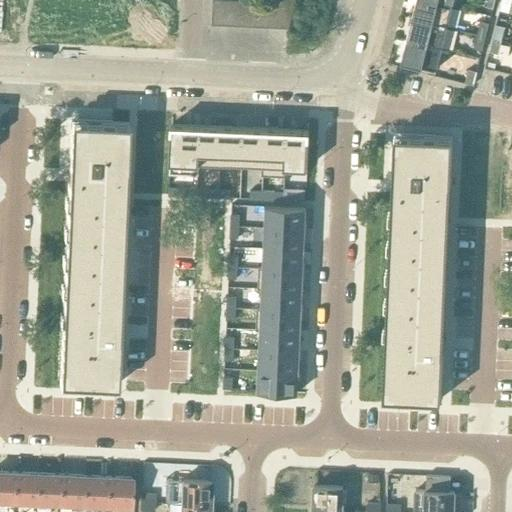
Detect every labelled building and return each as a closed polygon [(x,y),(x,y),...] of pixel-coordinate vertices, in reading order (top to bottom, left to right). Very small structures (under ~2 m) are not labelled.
[(0,0),(0,14),(13,15),(13,0),(0,0)] [(13,0),(13,15),(33,16),(33,0),(13,0)] [(33,0),(33,16),(53,17),(53,0),(33,0)] [(267,0),(267,1),(242,0),(213,0),(212,24),(289,28),(295,0),(267,0)] [(447,26),(452,5),(429,0),(416,0),(412,18),(447,26)] [(511,0),(502,0),(500,10),(508,12),(511,0)] [(412,18),(407,39),(442,47),(447,26),(412,18)] [(477,34),(486,36),(489,22),(480,20),(477,34)] [(493,38),(502,40),(505,26),(496,24),(493,38)] [(486,36),(477,34),(474,48),(482,50),(486,36)] [(502,40),(493,38),(489,51),(498,54),(502,40)] [(442,47),(407,39),(401,61),(436,69),(442,47)] [(465,83),(474,85),(477,71),(468,69),(465,83)] [(60,378),(60,382),(117,385),(117,382),(119,340),(119,338),(112,338),(112,326),(112,324),(114,297),(114,296),(115,268),(115,267),(116,239),(116,238),(117,210),(117,209),(119,182),(119,170),(127,170),(129,123),(71,120),(68,179),(68,197),(74,197),(74,207),(67,207),(67,208),(66,225),(73,226),(73,236),(66,236),(66,237),(65,254),(72,254),(71,262),(71,265),(65,265),(65,266),(64,285),(71,285),(70,294),(63,293),(63,295),(63,310),(63,312),(69,312),(69,322),(62,322),(62,324),(60,378)] [(171,129),(169,173),(182,174),(199,175),(199,168),(200,168),(202,126),(184,126),(171,125),(171,129)] [(202,126),(200,168),(220,169),(222,127),(202,126)] [(222,127),(220,169),(221,169),(221,164),(242,165),(244,128),(222,127)] [(244,128),(242,165),(262,166),(262,176),(263,176),(265,129),(244,128)] [(265,129),(263,176),(283,176),(285,177),(285,172),(287,130),(265,129)] [(287,130),(285,172),(307,173),(309,138),(309,131),(287,130)] [(384,394),(384,397),(391,397),(441,399),(441,398),(443,352),(436,352),(436,340),(438,311),(439,282),(440,253),(441,224),(443,195),(443,184),(451,184),(453,141),(453,137),(451,137),(401,135),(395,135),(393,183),(392,193),(392,207),(392,211),(398,211),(398,223),(391,222),(390,240),(397,240),(397,250),(390,250),(390,251),(389,265),(389,268),(396,269),(395,279),(389,279),(389,280),(388,297),(395,297),(394,308),(387,307),(387,309),(387,325),(387,326),(393,326),(393,337),(386,336),(386,338),(384,394)] [(483,147),(481,189),(504,190),(506,148),(483,147)] [(169,187),(168,196),(181,196),(181,188),(169,187)] [(181,188),(181,196),(192,197),(193,188),(181,188)] [(207,189),(207,197),(218,198),(219,189),(207,189)] [(219,189),(218,198),(231,198),(231,190),(219,189)] [(250,191),(250,198),(261,199),(262,191),(250,191)] [(262,191),(261,199),(274,199),(274,192),(262,191)] [(293,192),(293,200),(302,201),(304,201),(305,193),(303,193),(293,192)] [(266,206),(265,228),(303,230),(305,230),(305,229),(306,207),(304,207),(266,206)] [(481,209),(480,219),(492,219),(493,210),(481,209)] [(231,214),(231,224),(239,225),(239,214),(231,214)] [(231,224),(230,238),(238,238),(239,225),(231,224)] [(265,228),(264,248),(302,250),(304,250),(304,249),(305,230),(303,230),(265,228)] [(259,267),(259,268),(301,270),(303,270),(304,250),(302,250),(264,248),(263,267),(259,267)] [(229,255),(229,266),(237,267),(237,265),(238,255),(229,255)] [(229,266),(228,279),(236,279),(237,267),(229,266)] [(258,288),(258,289),(262,289),(300,291),(302,291),(302,290),(303,270),(301,270),(259,268),(258,288)] [(257,307),(257,309),(299,311),(301,311),(302,291),(300,291),(262,289),(261,308),(257,307)] [(228,295),(227,307),(235,308),(236,295),(228,295)] [(227,307),(227,319),(235,320),(235,308),(227,307)] [(257,309),(256,329),(299,331),(300,331),(301,311),(299,311),(257,309)] [(256,329),(256,330),(261,330),(260,350),(298,352),(299,352),(299,351),(300,331),(299,331),(256,329)] [(226,336),(225,348),(233,348),(234,336),(226,336)] [(225,348),(225,360),(233,361),(233,348),(225,348)] [(260,350),(259,371),(297,372),(298,372),(298,371),(299,352),(298,352),(260,350)] [(259,371),(258,391),(296,393),(297,393),(297,392),(298,372),(297,372),(259,371)] [(224,387),(224,388),(232,389),(232,377),(224,376),(224,387)] [(209,465),(184,464),(183,479),(182,479),(181,503),(209,505),(210,492),(210,480),(208,480),(209,465)] [(0,471),(0,501),(13,502),(14,472),(0,471)] [(13,502),(36,502),(38,473),(14,472),(13,502)] [(38,473),(36,502),(60,503),(61,474),(38,473)] [(70,511),(70,504),(83,504),(84,475),(61,474),(60,503),(59,511),(70,511)] [(106,505),(107,476),(84,475),(83,504),(106,505)] [(398,486),(399,475),(389,475),(389,486),(398,486)] [(426,490),(424,511),(453,511),(454,491),(450,491),(450,476),(426,475),(426,490)] [(131,502),(132,477),(107,476),(106,505),(130,506),(131,502)] [(343,486),(314,485),(313,508),(342,509),(343,486)] [(155,493),(141,492),(141,502),(155,502),(155,493)] [(154,511),(155,502),(141,502),(141,511),(154,511)] [(380,503),(365,502),(365,510),(380,511),(380,503)] [(209,511),(209,505),(181,503),(180,511),(209,511)] [(401,504),(387,503),(387,511),(401,511),(401,504)]
